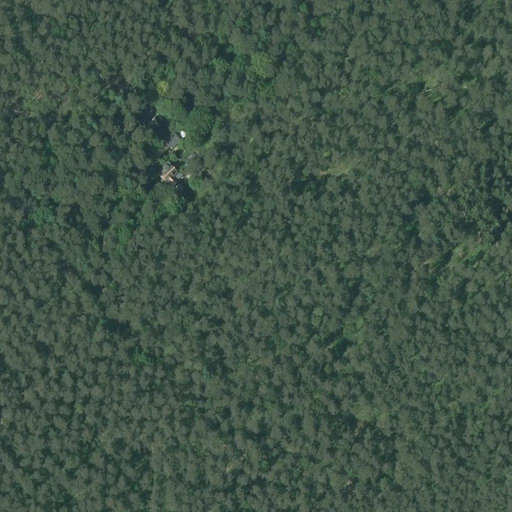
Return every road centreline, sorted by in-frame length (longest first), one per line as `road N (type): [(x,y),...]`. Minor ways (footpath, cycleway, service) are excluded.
road 1 (track): [(0,196),(281,511)]
road 2 (track): [(21,221),(55,216),(105,178),(131,171),(151,187),(142,215),(98,228)]
road 3 (track): [(0,109),(34,96),(63,101),(113,87),(145,115)]
